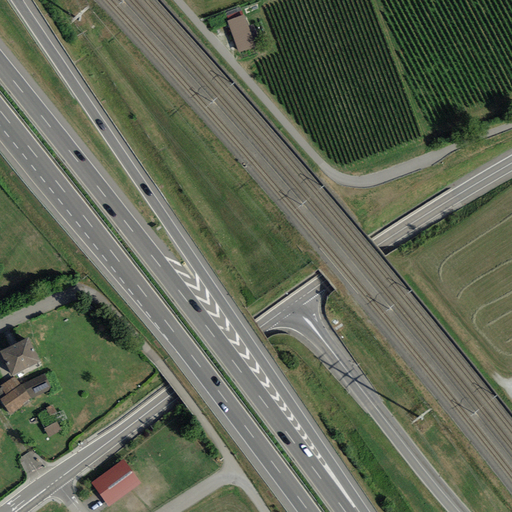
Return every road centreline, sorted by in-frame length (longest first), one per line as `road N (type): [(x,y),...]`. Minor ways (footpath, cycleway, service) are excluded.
road 1 (motorway): [(354,511),(349,489),(17,0)]
road 2 (motorway): [(344,511),(0,66)]
road 3 (motorway): [(0,110),(307,511)]
road 4 (tertiary): [(55,481),(294,302)]
road 5 (unclassified): [(458,511),(294,302)]
road 6 (tertiary): [(294,302),(511,163)]
road 7 (unclassified): [(168,511),(231,477),(265,511)]
